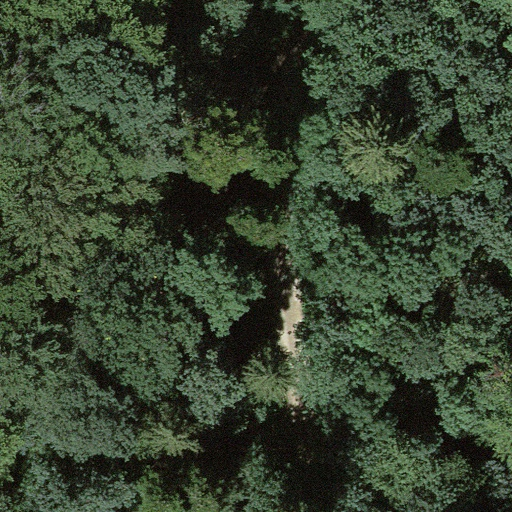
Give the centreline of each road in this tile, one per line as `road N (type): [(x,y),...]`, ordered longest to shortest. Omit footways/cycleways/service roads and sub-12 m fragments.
road 1 (track): [(349,0),(299,28),(266,93),(288,249),(298,511)]
road 2 (track): [(299,28),(511,77)]
